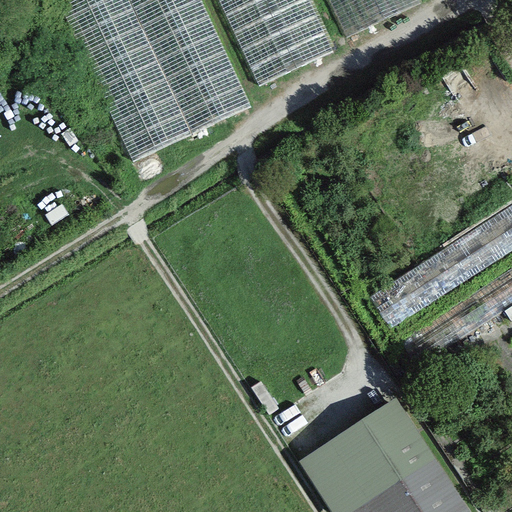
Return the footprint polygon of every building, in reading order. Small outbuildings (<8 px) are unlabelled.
[(55,0),(131,164),(249,109),(198,0),(55,0)] [(216,0),(259,88),(333,53),(308,0),(216,0)] [(418,0),(328,0),(346,38),(420,4),(418,0)] [(511,207),(368,298),(389,330),(511,252),(511,207)] [(511,270),(399,343),(416,368),(511,305),(511,270)] [(462,511),(392,401),(294,463),(325,511),(462,511)]
